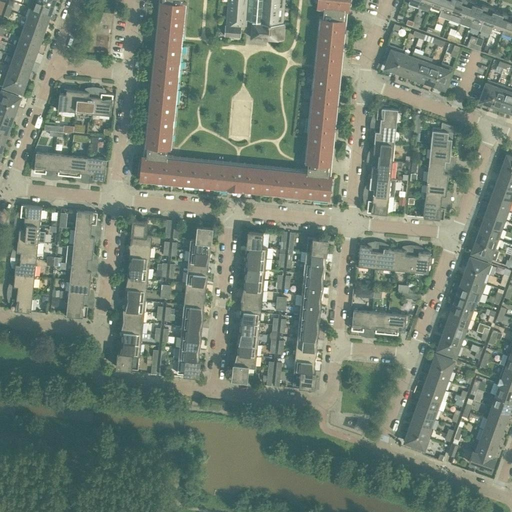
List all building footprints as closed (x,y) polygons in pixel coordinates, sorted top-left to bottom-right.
[(49,14),(53,4),(40,0),(34,0),(32,7),(49,14)] [(182,0),(158,0),(143,152),(167,154),(168,147),(172,147),(186,2),(183,2),(182,0)] [(228,0),(227,24),(225,24),(224,35),(240,36),(241,25),(246,26),(246,19),(252,20),(251,37),(283,40),(284,23),(282,23),(284,0),(228,0)] [(318,8),(324,8),(347,10),(348,5),(351,5),(351,0),(315,0),(315,2),(318,2),(318,8)] [(429,11),(430,6),(432,0),(421,0),(420,3),(418,7),(429,11)] [(441,10),(444,0),(432,0),(430,6),(441,10)] [(449,19),(451,13),(455,0),(444,0),(441,10),(439,16),(449,19)] [(459,23),(461,17),(467,0),(455,0),(451,13),(449,19),(459,23)] [(469,26),(477,4),(473,3),(474,1),(469,0),(467,0),(461,17),(459,23),(469,26)] [(479,30),(488,6),(482,4),(481,6),(477,4),(469,26),(479,30)] [(490,34),(492,28),(498,12),(493,10),(494,9),(488,6),(479,30),(490,34)] [(46,23),(49,14),(32,7),(28,17),(46,23)] [(347,10),(324,8),(323,16),(319,16),(304,160),(308,161),(307,169),(331,171),(347,19),(347,10)] [(502,32),(508,14),(502,12),(502,13),(498,12),(492,28),(502,32)] [(511,14),(508,14),(502,32),(511,35),(511,14)] [(43,32),(46,23),(28,17),(25,26),(43,32)] [(39,43),(43,32),(25,26),(22,36),(39,43)] [(35,53),(39,43),(22,36),(18,46),(35,53)] [(402,53),(403,50),(390,45),(386,57),(388,58),(386,65),(396,69),(395,70),(402,53)] [(32,62),(35,53),(18,46),(15,56),(32,62)] [(411,56),(405,74),(415,77),(421,59),(422,56),(413,52),(411,56)] [(405,74),(411,56),(402,53),(395,70),(405,74)] [(29,71),(32,62),(15,56),(11,65),(29,71)] [(421,59),(415,77),(424,80),(430,63),(432,59),(422,56),(421,59)] [(434,84),(440,66),(430,63),(424,80),(434,84)] [(441,63),(440,66),(434,84),(435,83),(444,86),(451,67),(441,63)] [(25,81),(29,71),(11,65),(8,75),(25,81)] [(25,81),(8,75),(2,73),(0,78),(0,83),(20,91),(20,92),(21,92),(25,81)] [(490,104),(497,83),(487,80),(480,99),(490,103),(490,104)] [(500,107),(507,87),(497,83),(490,104),(500,107)] [(509,111),(511,102),(511,88),(507,87),(500,107),(509,111)] [(18,96),(0,89),(0,99),(17,106),(20,95),(19,95),(18,96)] [(76,110),(78,90),(67,89),(66,93),(60,92),(59,99),(57,99),(56,108),(76,110)] [(93,112),(95,96),(89,95),(89,91),(78,90),(76,110),(93,112)] [(101,97),(95,96),(93,112),(111,114),(112,106),(114,106),(115,98),(113,98),(113,94),(101,92),(101,97)] [(0,110),(13,115),(17,106),(0,99),(0,110)] [(381,118),(380,124),(396,126),(398,108),(390,107),(390,105),(382,104),(382,106),(378,106),(376,118),(381,118)] [(0,120),(10,124),(13,115),(0,110),(0,120)] [(0,130),(7,133),(10,124),(0,120),(0,130)] [(432,127),(430,147),(451,149),(452,138),(448,137),(448,131),(452,132),(453,126),(442,121),(441,128),(432,127)] [(394,143),(396,126),(380,124),(379,130),(375,130),(374,141),(394,143)] [(93,147),(103,148),(104,136),(93,135),(93,147)] [(392,161),(394,143),(374,141),(373,152),(377,153),(376,159),(392,161)] [(449,160),(451,149),(430,147),(429,164),(445,166),(445,160),(449,160)] [(52,169),(54,153),(36,151),(35,159),(33,159),(32,167),(35,167),(34,171),(46,172),(46,168),(52,169)] [(331,177),(331,171),(307,169),(173,155),(167,154),(143,152),(143,158),(140,157),(138,174),(141,174),(140,180),(328,199),(329,193),(332,194),(334,177),(331,177)] [(69,175),(71,154),(54,153),(52,169),(58,169),(58,173),(69,175)] [(87,172),(89,156),(71,154),(69,175),(81,176),(81,172),(87,172)] [(107,158),(89,156),(87,172),(93,173),(93,177),(104,178),(105,174),(107,174),(108,166),(106,166),(107,158)] [(391,178),(392,161),(376,159),(376,165),(372,165),(370,176),(391,178)] [(444,172),(445,166),(429,164),(427,181),(447,184),(448,172),(444,172)] [(511,178),(511,167),(504,165),(505,164),(503,164),(500,174),(511,178)] [(511,189),(511,178),(500,174),(496,184),(511,189)] [(395,178),(391,178),(370,176),(369,187),(373,187),(373,194),(389,195),(394,196),(395,178)] [(446,195),(447,184),(427,181),(425,199),(441,200),(442,194),(446,195)] [(510,200),(511,194),(511,189),(496,184),(493,194),(510,200)] [(387,213),(389,195),(373,194),(372,200),(368,199),(367,211),(387,213)] [(507,209),(510,200),(493,194),(489,203),(507,209)] [(441,206),(441,200),(425,199),(423,217),(443,219),(445,207),(441,206)] [(503,219),(507,209),(489,203),(486,213),(503,219)] [(25,216),(24,222),(40,224),(42,206),(22,204),(20,216),(25,216)] [(77,209),(75,227),(91,229),(92,223),(96,223),(97,212),(77,209)] [(500,229),(503,219),(486,213),(482,223),(500,229)] [(133,218),(132,226),(147,227),(148,220),(133,218)] [(40,224),(24,222),(23,228),(19,228),(18,239),(38,241),(44,242),(46,231),(39,230),(40,224)] [(497,238),(500,229),(482,223),(479,232),(497,238)] [(198,225),(197,232),(212,234),(213,226),(198,225)] [(146,234),(147,227),(132,226),(131,233),(133,234),(133,233),(146,234)] [(91,235),(91,229),(75,227),(74,245),(94,247),(95,235),(91,235)] [(248,230),(247,238),(262,239),(263,231),(248,230)] [(211,242),(212,234),(197,232),(196,239),(210,241),(211,242)] [(493,248),(497,238),(479,232),(476,242),(477,242),(493,248)] [(152,234),(146,234),(133,233),(133,234),(130,244),(151,246),(152,234)] [(308,236),(307,243),(327,245),(328,238),(308,236)] [(210,252),(210,241),(196,239),(191,238),(190,250),(210,252)] [(262,246),(262,239),(247,238),(247,245),(248,245),(262,246)] [(37,258),(38,241),(18,239),(17,250),(21,251),(21,257),(37,258)] [(477,242),(473,252),(495,260),(499,250),(493,248),(477,242)] [(326,253),(327,245),(307,243),(306,251),(325,253),(326,253)] [(150,256),(151,246),(130,244),(131,255),(150,256)] [(376,266),(377,250),(371,250),(372,246),(360,244),(359,249),(357,248),(356,256),(359,256),(358,265),(376,266)] [(93,258),(94,247),(74,245),(72,262),(88,264),(89,258),(93,258)] [(267,246),(262,246),(248,245),(246,255),(266,258),(267,246)] [(393,268),(395,248),(384,247),(383,251),(377,250),(376,266),(393,268)] [(410,270),(412,254),(406,253),(406,249),(395,248),(393,268),(410,270)] [(207,262),(210,252),(190,250),(189,260),(207,262)] [(418,255),(412,254),(410,270),(428,272),(429,264),(431,264),(432,256),(430,256),(430,252),(418,250),(418,255)] [(325,264),(325,253),(306,251),(305,261),(325,264)] [(148,267),(150,256),(131,255),(128,265),(148,267)] [(265,268),(266,258),(246,255),(246,266),(265,268)] [(35,276),(37,258),(21,257),(20,263),(16,262),(15,274),(35,276)] [(492,264),(472,257),(468,266),(468,267),(484,272),(488,274),(492,264)] [(208,273),(207,262),(189,260),(187,271),(208,273)] [(323,274),(325,264),(305,261),(304,272),(323,274)] [(87,270),(88,264),(72,262),(70,279),(90,281),(91,270),(87,270)] [(147,278),(148,267),(128,265),(128,276),(147,278)] [(264,279),(265,268),(246,266),(243,277),(264,279)] [(481,281),(484,272),(468,267),(468,266),(467,266),(464,275),(481,281)] [(205,284),(208,273),(187,271),(186,282),(205,284)] [(323,285),(323,274),(304,272),(303,283),(323,285)] [(33,293),(35,276),(15,274),(13,285),(18,285),(17,291),(33,293)] [(483,292),(486,283),(481,281),(464,275),(461,284),(482,292),(483,292)] [(146,289),(147,278),(128,276),(126,287),(146,289)] [(263,290),(264,279),(243,277),(244,288),(263,290)] [(89,293),(90,281),(70,279),(68,297),(84,298),(85,292),(89,293)] [(206,295),(205,284),(186,282),(185,293),(206,295)] [(321,296),(323,285),(303,283),(302,294),(321,296)] [(482,292),(461,284),(457,293),(475,300),(479,301),(482,292)] [(145,300),(146,289),(126,287),(126,298),(145,300)] [(357,287),(357,296),(374,296),(374,288),(357,287)] [(262,301),(263,290),(244,288),(241,299),(262,301)] [(31,311),(33,293),(17,291),(16,297),(12,297),(11,309),(31,311)] [(203,306),(206,295),(185,293),(184,304),(203,306)] [(472,309),(475,300),(457,293),(454,302),(472,309)] [(321,307),(321,296),(302,294),(301,305),(321,307)] [(84,304),(84,298),(68,297),(66,314),(86,316),(87,316),(88,305),(84,304)] [(144,311),(145,300),(126,298),(124,308),(144,311)] [(260,312),(262,301),(241,299),(242,310),(260,312)] [(468,318),(472,309),(454,302),(451,311),(468,318)] [(203,317),(203,306),(184,304),(183,314),(203,317)] [(318,317),(321,307),(301,305),(299,316),(318,317)] [(143,321),(144,311),(124,308),(124,319),(143,321)] [(370,327),(371,310),(353,309),(352,317),(350,317),(349,325),(352,325),(351,329),(363,330),(363,326),(370,327)] [(259,322),(260,312),(242,310),(239,320),(259,322)] [(386,333),(388,312),(371,310),(370,327),(376,327),(375,331),(386,333)] [(465,327),(468,318),(451,311),(448,320),(465,327)] [(409,314),(388,312),(386,333),(398,334),(398,330),(405,330),(405,323),(408,323),(409,314)] [(201,327),(203,317),(183,314),(182,325),(201,327)] [(319,328),(318,317),(299,316),(298,326),(319,328)] [(142,332),(143,321),(124,319),(122,330),(142,332)] [(258,333),(259,322),(239,320),(239,331),(258,333)] [(462,336),(465,327),(448,320),(444,329),(462,336)] [(201,338),(201,327),(182,325),(181,336),(201,338)] [(316,339),(319,328),(298,326),(297,337),(316,339)] [(462,336),(444,329),(441,339),(442,339),(459,345),(462,336)] [(141,343),(142,332),(122,330),(122,341),(141,343)] [(257,344),(258,333),(239,331),(237,342),(257,344)] [(199,349),(201,338),(181,336),(180,347),(199,349)] [(316,350),(316,339),(297,337),(296,348),(316,350)] [(455,354),(459,345),(442,339),(439,348),(455,354)] [(140,354),(141,343),(122,341),(119,351),(119,352),(140,354)] [(256,354),(257,344),(237,342),(237,353),(256,354)] [(199,359),(199,349),(180,347),(179,358),(185,359),(185,358),(199,360),(199,359)] [(314,360),(316,350),(296,348),(295,359),(314,360)] [(139,361),(140,354),(119,352),(119,351),(118,351),(116,366),(138,368),(139,361)] [(255,366),(256,354),(237,353),(235,363),(248,365),(255,366)] [(437,354),(434,363),(434,364),(450,370),(454,359),(437,354)] [(511,368),(511,355),(507,354),(503,365),(511,368)] [(200,359),(199,359),(199,360),(185,358),(185,359),(184,373),(199,374),(200,359)] [(314,371),(314,360),(295,359),(294,369),(314,371)] [(247,372),(248,365),(235,363),(233,363),(233,371),(247,372)] [(434,364),(434,363),(433,363),(429,373),(447,379),(450,370),(434,364)] [(511,381),(511,368),(503,365),(499,377),(511,381)] [(316,371),(314,371),(294,369),(293,377),(315,379),(316,371)] [(247,379),(247,372),(233,371),(232,378),(247,379)] [(443,389),(447,379),(429,373),(425,383),(443,389)] [(314,386),(315,379),(293,377),(293,384),(314,386)] [(440,398),(443,389),(425,383),(422,392),(440,398)] [(511,387),(500,383),(495,394),(511,400),(511,387)] [(436,409),(440,398),(422,392),(419,402),(436,409)] [(509,412),(511,402),(511,400),(495,394),(491,406),(509,412)] [(433,418),(436,409),(419,402),(415,412),(433,418)] [(505,423),(509,412),(491,406),(487,417),(505,423)] [(471,410),(468,417),(477,423),(481,416),(471,410)] [(433,418),(415,412),(412,421),(429,427),(433,418)] [(500,434),(505,423),(487,417),(483,428),(500,434)] [(429,427),(412,421),(408,431),(409,432),(410,431),(426,437),(426,436),(429,427)] [(496,446),(500,434),(483,428),(479,440),(496,446)] [(429,437),(426,436),(426,437),(410,431),(409,432),(406,441),(413,444),(412,446),(424,451),(429,437)] [(492,457),(496,446),(479,440),(475,451),(492,457)] [(457,445),(452,443),(448,454),(453,456),(457,445)] [(488,469),(492,457),(475,451),(473,450),(469,462),(488,469)]
